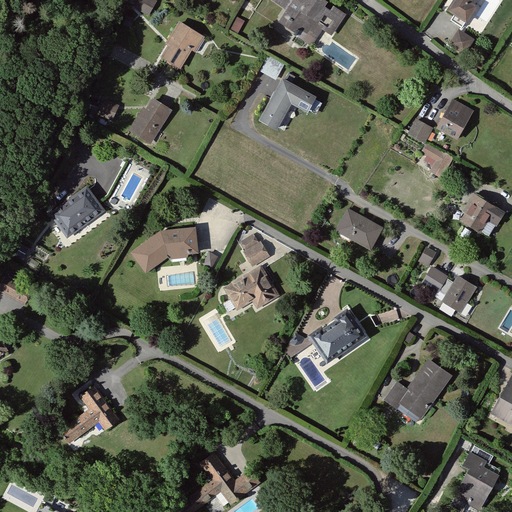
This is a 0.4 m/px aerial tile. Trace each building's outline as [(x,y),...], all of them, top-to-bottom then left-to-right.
[(147,0),(138,0),(133,11),(146,17),(154,3),(147,0)] [(330,35),(343,14),(321,0),(269,0),(269,1),(284,11),(276,22),(291,32),(294,28),(307,36),(314,25),(330,35)] [(455,0),(449,9),(457,14),(454,20),(464,26),(480,0),(455,0)] [(237,15),(233,27),(241,30),(245,18),(237,15)] [(166,47),(159,59),(177,69),(187,52),(192,54),(202,38),(176,23),(163,45),(166,47)] [(471,40),(456,31),(447,45),(462,54),(471,40)] [(283,65),(269,57),(262,71),(276,78),(283,65)] [(282,79),(261,119),(276,127),(290,102),(307,111),(315,96),(282,79)] [(169,111),(150,99),(143,110),(141,108),(126,130),(148,144),(169,111)] [(471,113),(450,100),(435,125),(455,138),(471,113)] [(117,107),(103,101),(96,115),(110,122),(117,107)] [(430,129),(414,121),(407,134),(423,142),(430,129)] [(454,157),(427,143),(422,152),(438,160),(432,172),(443,177),(454,157)] [(87,187),(51,213),(68,237),(105,211),(87,187)] [(503,211),(472,191),(455,217),(476,231),(485,218),(494,224),(503,211)] [(379,227),(345,209),(333,231),(368,249),(379,227)] [(196,252),(195,228),(160,232),(132,253),(146,273),(167,258),(196,252)] [(268,257),(259,242),(257,243),(252,235),(239,243),(244,251),(242,253),(250,267),(268,257)] [(29,250),(21,246),(17,255),(24,259),(29,250)] [(433,253),(424,248),(416,262),(425,268),(433,253)] [(254,308),(276,295),(258,267),(223,289),(236,310),(250,301),(254,308)] [(32,289),(6,275),(0,286),(0,290),(25,303),(32,289)] [(473,286),(453,275),(438,301),(458,313),(473,286)] [(364,336),(347,311),(310,335),(328,361),(364,336)] [(306,339),(295,333),(290,343),(295,346),(303,343),(306,339)] [(406,390),(394,382),(382,400),(416,424),(450,376),(427,360),(406,390)] [(511,371),(509,370),(487,410),(511,423),(511,371)] [(115,420),(90,386),(79,394),(89,408),(58,432),(67,445),(97,422),(103,429),(115,420)] [(211,482),(173,509),(175,511),(191,511),(221,491),(230,503),(259,482),(250,470),(235,481),(213,451),(197,462),(211,482)] [(486,459),(471,451),(464,464),(472,468),(457,495),(481,508),(500,473),(484,464),(486,459)] [(59,511),(42,503),(37,511),(59,511)]
